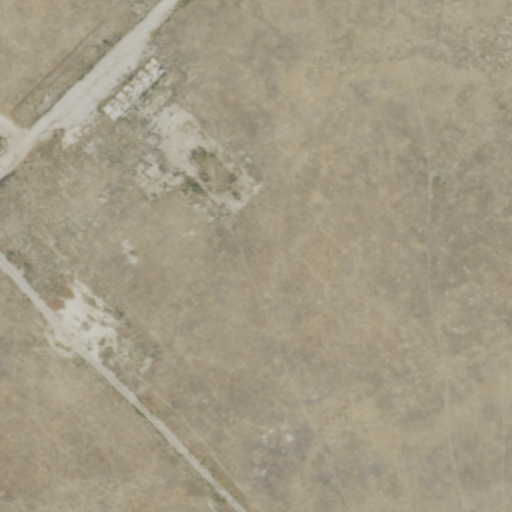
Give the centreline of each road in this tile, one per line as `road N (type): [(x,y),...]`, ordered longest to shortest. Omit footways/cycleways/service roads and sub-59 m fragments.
road 1 (track): [(241,511),(0,263)]
road 2 (track): [(0,154),(158,0)]
